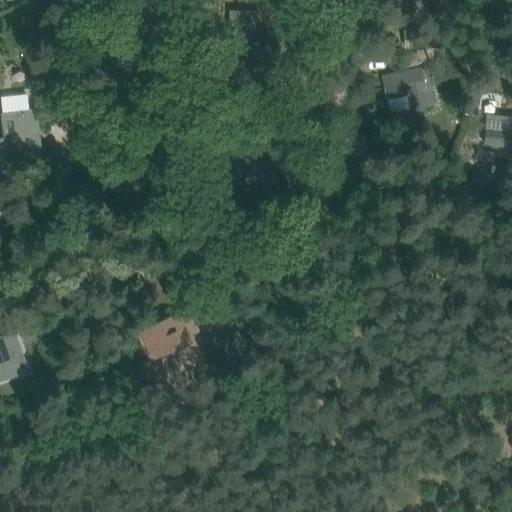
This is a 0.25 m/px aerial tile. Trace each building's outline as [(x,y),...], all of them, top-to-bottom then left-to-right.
[(266,26),(256,26),(256,10),(230,10),(229,52),(237,52),(237,66),(254,66),(255,54),(265,54),(266,26)] [(144,62),(144,51),(154,51),(154,26),(115,27),(116,52),(119,52),(119,62),(144,62)] [(425,28),(404,30),(405,47),(426,45),(425,28)] [(181,68),(181,51),(163,51),(163,68),(181,68)] [(186,57),(186,75),(194,75),(194,57),(186,57)] [(435,100),(430,80),(430,76),(423,77),(421,66),(402,70),(403,72),(383,76),(385,83),(384,83),(387,99),(396,97),(395,96),(409,93),(412,108),(427,105),(426,102),(435,100)] [(191,105),(213,103),(212,91),(191,92),(191,105)] [(479,105),(467,104),(466,118),(478,119),(479,105)] [(30,110),(28,110),(10,112),(3,113),(2,113),(5,138),(0,138),(0,160),(1,167),(41,162),(38,138),(33,139),(30,110)] [(187,134),(185,118),(173,119),(175,136),(187,134)] [(500,119),(487,118),(486,118),(484,142),(511,145),(511,128),(499,128),(500,119)] [(201,136),(203,148),(219,145),(217,134),(216,125),(200,127),(201,136)] [(180,187),(176,150),(158,152),(157,143),(146,144),(147,153),(140,154),(143,176),(157,174),(159,186),(163,189),(180,187)] [(274,161),(252,164),(250,147),(222,151),(225,168),(227,187),(276,181),(274,161)] [(8,223),(13,222),(14,243),(27,243),(26,234),(42,233),(41,207),(13,208),(13,214),(7,215),(8,223)] [(378,227),(371,237),(392,254),(400,245),(378,227)] [(189,344),(184,332),(176,313),(144,327),(157,357),(189,344)] [(45,333),(32,322),(24,331),(37,343),(45,333)] [(15,374),(27,370),(13,332),(0,337),(0,370),(12,366),(15,374)] [(151,359),(134,365),(141,382),(157,376),(151,359)]
